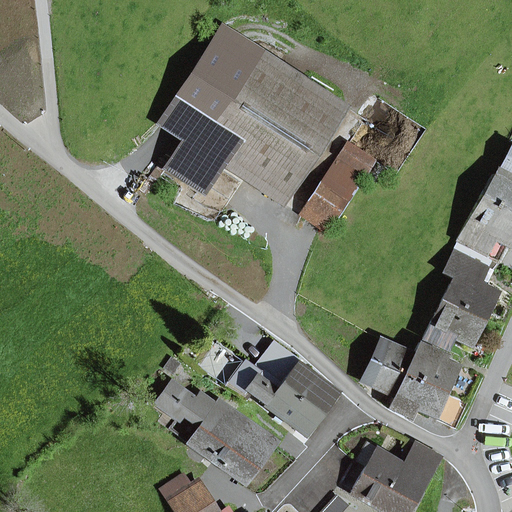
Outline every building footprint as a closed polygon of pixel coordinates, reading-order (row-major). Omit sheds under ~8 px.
[(342,108),(222,30),(160,123),(184,139),(165,167),(201,190),(219,162),(280,202),(342,108)] [(298,215),(321,230),(370,159),(347,143),(298,215)] [(511,147),(495,177),(491,174),(480,196),(511,212),(511,147)] [(456,241),(497,262),(511,233),(511,212),(480,196),(456,241)] [(487,269),(491,261),(457,244),(453,252),(487,269)] [(442,274),(452,279),(442,299),(482,319),(494,296),(483,291),(489,280),(483,277),(487,269),(453,252),(442,274)] [(451,336),(469,345),(476,331),(479,325),(482,319),(442,299),(422,338),(444,349),(451,336)] [(476,331),(484,335),(488,329),(479,325),(476,331)] [(363,382),(394,397),(405,374),(413,356),(412,356),(382,342),(363,382)] [(441,353),(419,343),(412,356),(413,356),(405,374),(441,392),(452,369),(437,362),(441,353)] [(303,435),(334,393),(295,364),(274,391),(268,387),(271,381),(259,374),(261,372),(224,349),(206,378),(243,400),(249,392),(303,435)] [(415,407),(431,414),(441,392),(405,374),(394,397),(388,409),(409,420),(415,407)] [(203,427),(188,445),(206,459),(238,417),(221,405),(218,408),(200,395),(197,399),(173,381),(157,402),(179,419),(184,412),(193,419),(199,411),(209,419),(203,427)] [(193,419),(203,427),(209,419),(199,411),(193,419)] [(239,483),(270,442),(238,417),(206,459),(239,483)] [(438,456),(415,443),(402,465),(424,479),(438,456)] [(363,470),(413,498),(424,479),(402,465),(366,445),(356,462),(365,467),(363,470)] [(351,491),(386,511),(404,511),(413,498),(363,470),(351,491)] [(159,490),(172,511),(214,511),(195,481),(188,486),(182,476),(159,490)] [(335,511),(338,511),(344,505),(336,497),(328,505),(335,511)]
